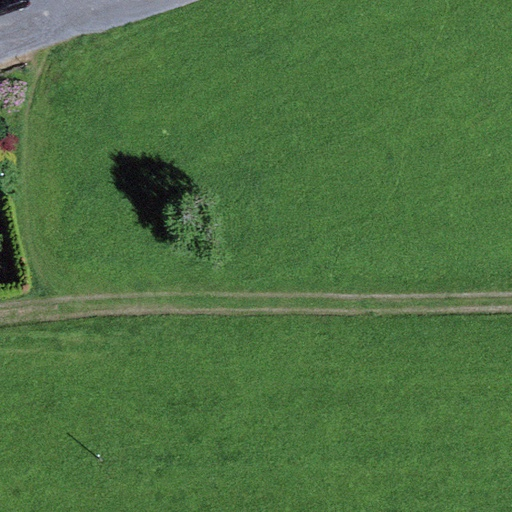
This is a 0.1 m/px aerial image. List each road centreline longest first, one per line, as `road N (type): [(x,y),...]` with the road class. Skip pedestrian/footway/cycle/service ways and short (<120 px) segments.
road 1 (track): [(63,298),(299,276),(511,285)]
road 2 (track): [(171,0),(0,59)]
